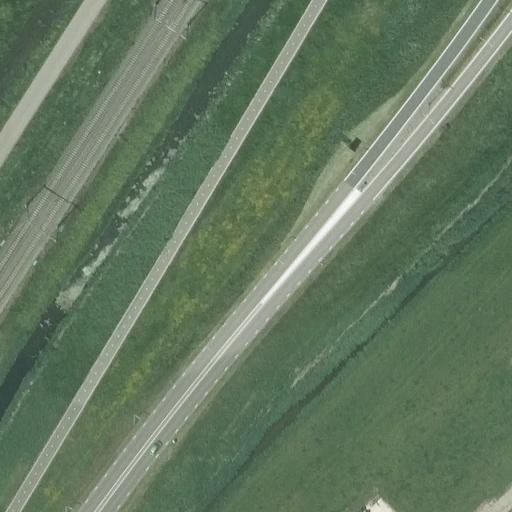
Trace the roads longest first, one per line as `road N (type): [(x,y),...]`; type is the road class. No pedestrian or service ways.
road 1 (tertiary): [(237,330),(373,187),(511,17)]
road 2 (tertiary): [(484,0),(237,330)]
road 3 (tertiary): [(98,511),(237,330)]
road 4 (unclassified): [(0,147),(94,0)]
